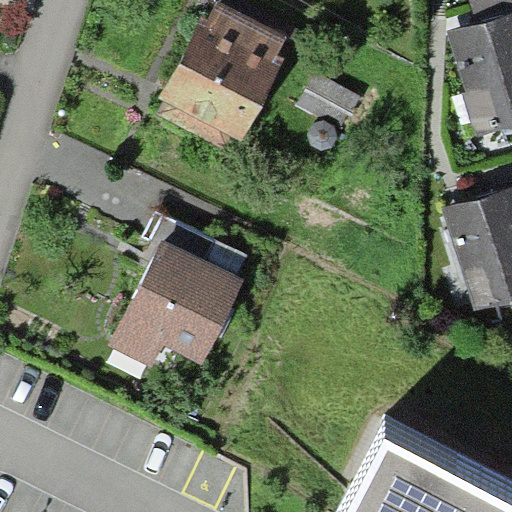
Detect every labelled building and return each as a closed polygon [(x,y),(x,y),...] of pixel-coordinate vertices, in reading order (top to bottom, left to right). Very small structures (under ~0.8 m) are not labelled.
[(511,0),(472,0),(478,17),(453,25),(485,129),(511,120),(511,0)] [(200,2),(158,102),(241,136),(283,36),(200,2)] [(511,181),(448,202),(482,305),(511,294),(511,181)] [(250,268),(161,229),(114,338),(202,377),(250,268)] [(511,511),(511,477),(383,413),(337,511),(511,511)]
